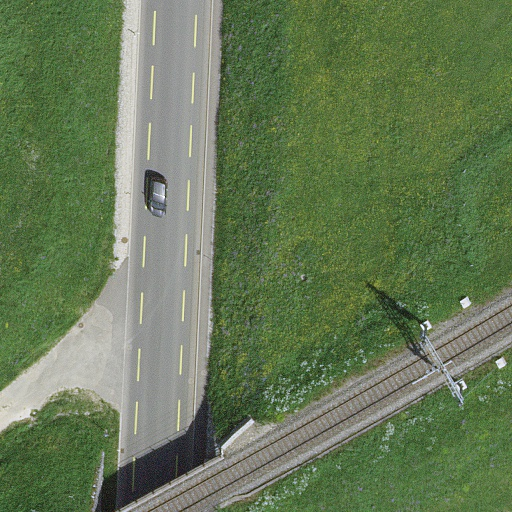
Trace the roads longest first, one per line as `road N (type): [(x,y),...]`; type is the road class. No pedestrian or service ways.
road 1 (secondary): [(169,0),(151,511)]
road 2 (track): [(0,417),(159,310)]
